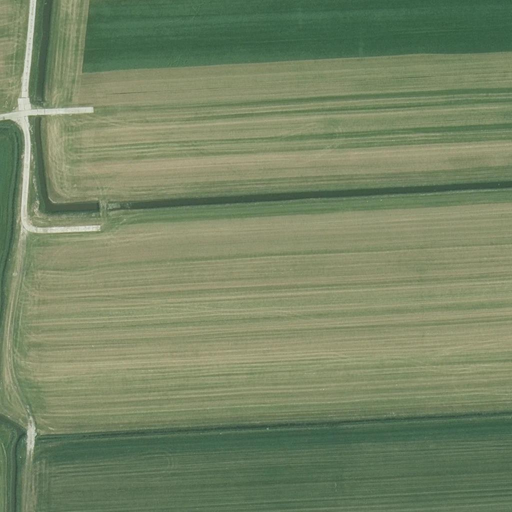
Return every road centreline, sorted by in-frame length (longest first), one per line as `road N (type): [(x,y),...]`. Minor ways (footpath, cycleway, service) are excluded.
road 1 (track): [(23,222),(6,354),(29,417),(25,511)]
road 2 (track): [(91,110),(23,112),(23,222)]
road 3 (track): [(0,117),(23,112),(33,0)]
